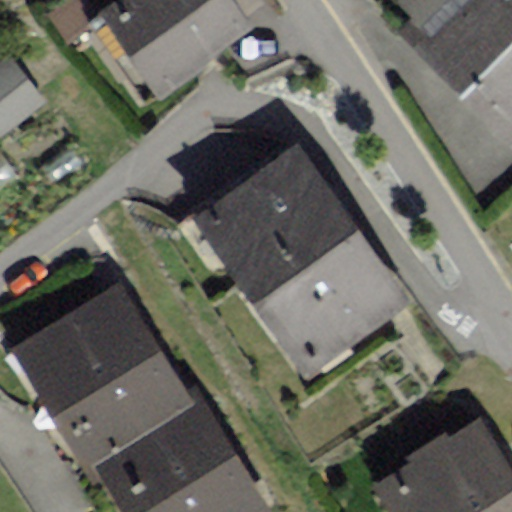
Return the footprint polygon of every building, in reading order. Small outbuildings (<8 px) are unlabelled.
[(266,0),(138,0),(96,32),(149,102),(274,10),(266,0)] [(427,20),(413,34),(511,130),(511,0),(410,0),(410,1),(427,20)] [(10,64),(0,71),(0,119),(1,121),(34,96),(10,64)] [(303,152),(202,230),(317,379),(419,301),(303,152)] [(262,511),(118,288),(14,355),(115,511),(262,511)] [(511,511),(511,456),(488,423),(376,502),(383,511),(511,511)]
